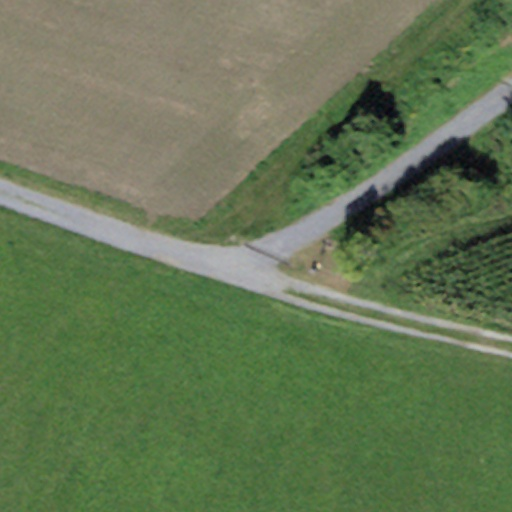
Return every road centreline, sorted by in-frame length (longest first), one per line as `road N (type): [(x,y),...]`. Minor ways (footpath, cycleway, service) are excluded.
road 1 (track): [(231,278),(511,92)]
road 2 (track): [(511,352),(231,278)]
road 3 (track): [(231,278),(0,201)]
